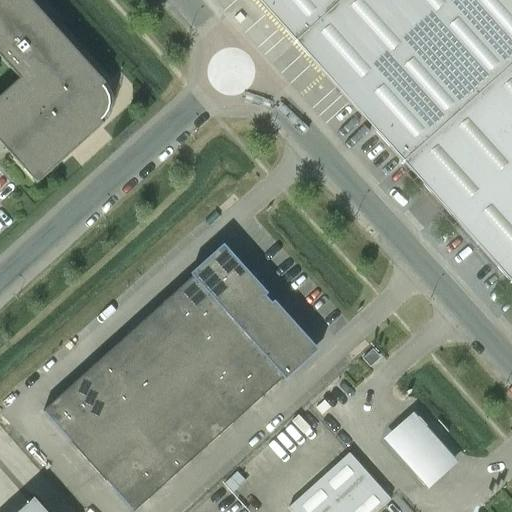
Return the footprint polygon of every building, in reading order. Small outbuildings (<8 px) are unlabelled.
[(0,0),(0,56),(21,80),(0,97),(0,143),(33,182),(51,166),(101,122),(102,121),(103,121),(103,120),(104,119),(105,118),(106,117),(106,116),(107,116),(107,115),(107,114),(108,114),(108,113),(108,112),(109,111),(109,110),(109,109),(109,108),(110,107),(110,106),(110,105),(110,104),(110,103),(110,102),(110,101),(109,100),(109,99),(109,98),(109,97),(108,97),(108,96),(108,95),(108,94),(107,94),(107,93),(106,92),(106,91),(105,90),(104,89),(103,88),(103,87),(106,85),(55,29),(29,0),(0,0)] [(511,0),(256,0),(312,61),(403,163),(411,172),(510,283),(508,284),(509,285),(510,286),(511,285),(511,0)] [(179,381),(269,300),(223,250),(133,331),(179,381)] [(314,351),(269,300),(179,381),(224,432),(314,351)] [(179,381),(133,331),(43,412),(88,462),(179,381)] [(373,350),(363,359),(371,367),(380,359),(373,350)] [(134,511),(224,432),(179,381),(88,462),(132,511),(134,511)] [(412,410),(383,437),(428,487),(457,460),(412,410)] [(313,487),(288,509),(290,511),(376,511),(390,500),(366,474),(349,454),(313,487)] [(47,511),(34,497),(18,511),(47,511)]
